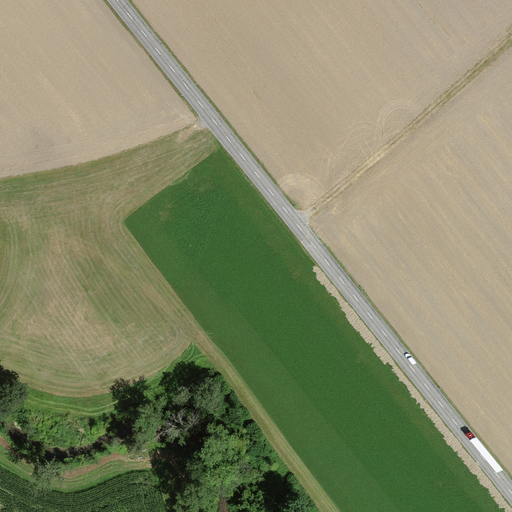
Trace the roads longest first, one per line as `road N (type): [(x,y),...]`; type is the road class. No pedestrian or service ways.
road 1 (secondary): [(116,0),(511,492)]
road 2 (track): [(511,41),(296,222)]
